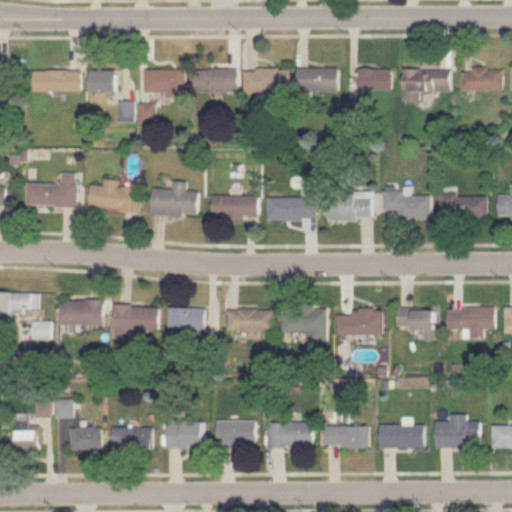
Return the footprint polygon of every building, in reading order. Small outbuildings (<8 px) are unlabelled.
[(0,74),(8,74),(8,55),(0,55),(0,74)] [(237,63),(238,92),(201,93),(200,64),(237,63)] [(506,89),(506,66),(473,66),(473,70),(464,70),(464,89),(506,89)] [(246,91),(289,91),(289,67),(246,67),(246,91)] [(299,90),(342,90),(342,67),(299,67),(299,90)] [(395,67),(361,67),(361,89),(395,89),(395,67)] [(454,90),(454,67),(405,67),(405,90),(454,90)] [(188,94),(188,68),(147,68),(147,94),(188,94)] [(35,90),(82,90),(82,69),(35,69),(35,90)] [(117,90),(117,69),(91,69),(91,90),(117,90)] [(136,101),(121,101),(121,120),(136,120),(136,101)] [(79,172),(62,171),(62,182),(29,182),(28,205),(79,206),(79,172)] [(120,185),(121,180),(107,178),(106,185),(93,183),(91,207),(143,212),(145,187),(120,185)] [(0,179),(0,203),(8,203),(8,179),(0,179)] [(201,191),(189,190),(189,181),(175,180),(175,189),(155,188),(154,214),(200,216),(201,191)] [(374,191),(331,191),(331,219),(374,219),(374,191)] [(402,219),(433,218),(433,191),(386,192),(386,209),(402,209),(402,219)] [(490,218),(489,193),(442,194),(442,219),(490,218)] [(511,193),(501,193),(500,216),(511,216),(511,193)] [(214,218),(261,218),(261,195),(214,195),(214,218)] [(318,196),(270,196),(270,219),(318,219),(318,196)] [(0,313),(42,313),(42,291),(0,291),(0,313)] [(106,324),(106,299),(62,299),(62,324),(106,324)] [(117,329),(161,329),(161,305),(117,305),(117,329)] [(499,306),(449,306),(449,330),(466,330),(466,335),(499,335),(499,306)] [(172,328),(207,328),(207,307),(172,307),(172,328)] [(438,307),(399,307),(399,328),(438,328),(438,307)] [(340,334),(386,334),(386,308),(340,308),(340,334)] [(261,337),(261,331),(275,331),(275,309),(230,309),(230,332),(248,332),(248,337),(261,337)] [(284,310),(284,332),(316,332),(316,338),(329,338),(329,310),(284,310)] [(54,338),(54,320),(36,320),(36,338),(54,338)] [(60,400),(60,413),(76,413),(76,400),(60,400)] [(482,446),(482,421),(470,421),(470,415),(439,415),(439,446),(482,446)] [(32,420),(19,420),(19,449),(43,449),(43,428),(32,428),(32,420)] [(170,446),(207,446),(207,420),(170,420),(170,446)] [(258,420),(219,420),(219,446),(258,446),(258,420)] [(316,421),(270,421),(270,446),(316,446),(316,421)] [(492,422),(511,422),(511,444),(492,444),(492,422)] [(383,447),(427,447),(427,423),(383,423),(383,447)] [(327,425),(327,446),(372,446),(372,425),(327,425)] [(73,426),(73,448),(103,448),(103,426),(73,426)] [(115,447),(156,447),(156,426),(115,426),(115,447)]
